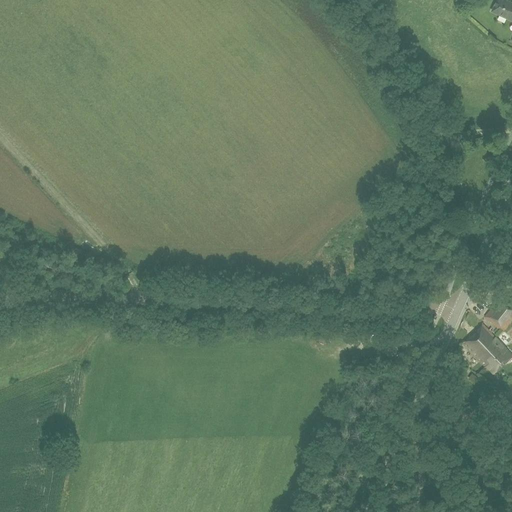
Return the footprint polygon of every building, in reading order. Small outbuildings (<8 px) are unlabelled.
[(511,19),(511,16),(511,3),(504,0),(495,0),(491,11),(511,19)] [(511,318),(511,304),(501,296),(494,304),(498,307),(495,311),(491,308),(484,317),(501,332),(509,323),(505,320),(508,316),(511,318)] [(487,344),(494,337),(481,323),(462,342),(483,364),(489,359),(490,360),(492,358),(487,353),(492,349),(487,344)] [(328,345),(333,340),(333,335),(328,330),(324,330),(318,334),(318,340),(322,344),(328,345)] [(489,359),(483,364),(492,374),(511,356),(494,337),(487,344),(492,349),(487,353),(492,358),(490,360),(489,359)] [(333,350),(332,358),(348,360),(349,352),(333,350)]
